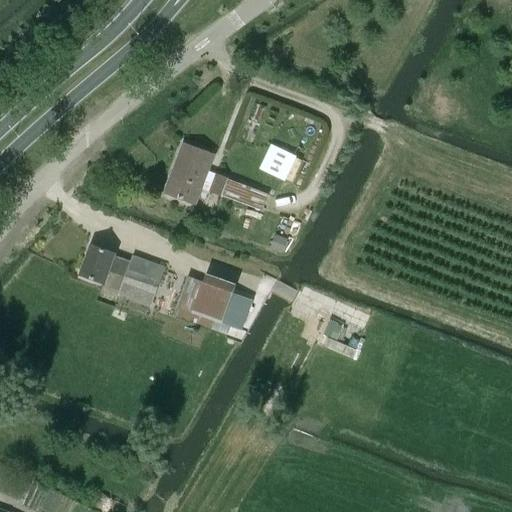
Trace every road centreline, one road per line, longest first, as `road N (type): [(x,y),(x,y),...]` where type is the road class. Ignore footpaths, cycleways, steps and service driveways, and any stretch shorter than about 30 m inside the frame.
road 1 (unclassified): [(0,220),(64,154),(265,0)]
road 2 (primary): [(0,164),(135,49),(178,0)]
road 3 (primary): [(141,0),(0,126)]
